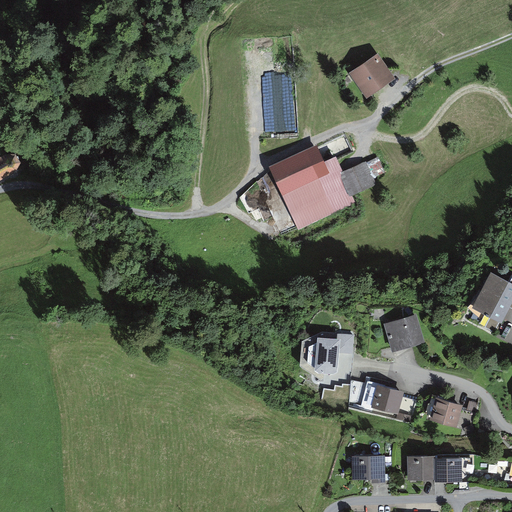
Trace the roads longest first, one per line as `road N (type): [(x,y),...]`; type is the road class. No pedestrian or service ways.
road 1 (track): [(511,34),(400,89),(362,128),(412,141),(467,87),(495,92),(511,114)]
road 2 (track): [(195,213),(203,33)]
road 3 (residential): [(511,431),(475,388),(391,368)]
road 4 (residential): [(330,511),(356,501),(457,498)]
